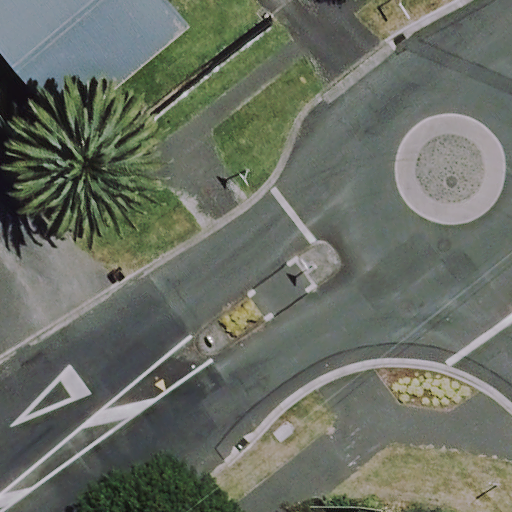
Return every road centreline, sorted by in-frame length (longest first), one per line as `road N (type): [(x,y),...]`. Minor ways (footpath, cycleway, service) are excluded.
road 1 (tertiary): [(369,228),(0,511)]
road 2 (tertiary): [(369,228),(349,164),(375,102),(435,70),(469,71),(511,92)]
road 3 (tertiary): [(511,247),(454,269),(422,265),(369,228)]
